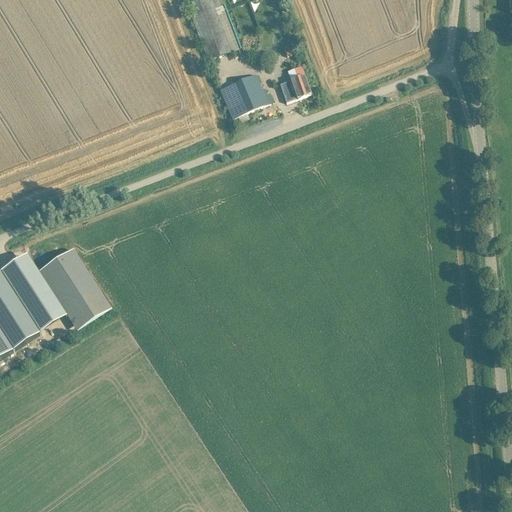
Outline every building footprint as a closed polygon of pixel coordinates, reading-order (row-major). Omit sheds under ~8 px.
[(219,0),(204,0),(187,7),(209,63),(232,54),(215,11),(222,8),(219,0)] [(304,60),(306,67),(312,65),(310,58),(304,60)] [(288,73),(291,83),(280,87),(287,106),(312,98),(301,68),(288,73)] [(317,89),(315,68),(307,69),(309,90),(317,89)] [(274,105),(270,96),(265,98),(256,78),(221,92),(233,122),(274,105)] [(248,140),(274,130),(271,123),(245,133),(248,140)] [(74,252),(40,274),(78,334),(112,312),(74,252)] [(3,277),(41,336),(67,320),(28,258),(2,275),(3,277)] [(3,277),(0,278),(0,363),(41,336),(3,277)]
